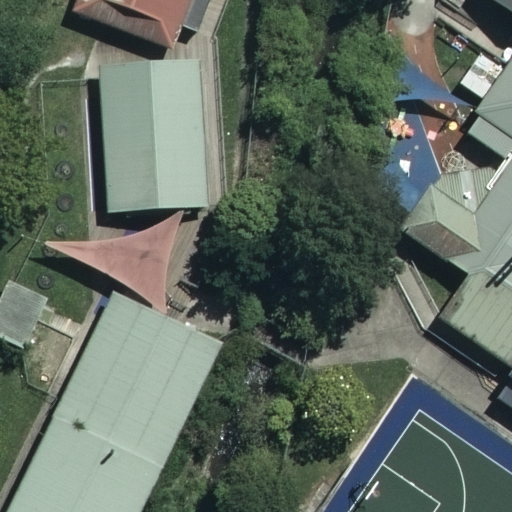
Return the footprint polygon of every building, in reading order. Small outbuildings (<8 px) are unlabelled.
[(184,27),(200,32),(211,0),(90,0),(84,19),(175,51),(184,27)] [(511,46),(385,231),(441,269),(415,307),(508,370),(511,363),(511,46)] [(197,61),(97,66),(105,211),(205,206),(197,61)] [(0,299),(0,338),(24,350),(48,301),(9,282),(0,299)] [(138,511),(219,344),(110,291),(2,511),(138,511)] [(511,363),(508,370),(491,394),(511,407),(511,363)]
